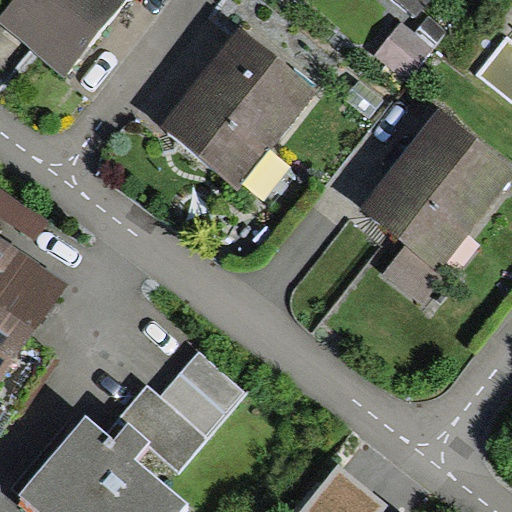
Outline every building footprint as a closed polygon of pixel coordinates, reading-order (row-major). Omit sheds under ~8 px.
[(15,0),(0,19),(0,22),(64,75),(125,0),(15,0)] [(426,0),(395,0),(414,15),(426,0)] [(402,23),(375,54),(406,79),(432,48),(402,23)] [(237,189),(316,92),(243,32),(163,130),(237,189)] [(437,271),(511,173),(511,165),(440,111),(364,210),(407,242),(384,272),(426,303),(445,277),(437,271)] [(0,188),(0,214),(36,238),(48,220),(0,188)] [(0,378),(66,283),(0,237),(0,378)] [(119,416),(128,424),(149,443),(179,469),(247,392),(200,351),(161,395),(148,384),(119,416)] [(138,458),(149,443),(128,424),(113,440),(84,414),(16,493),(38,511),(181,511),(190,503),(138,458)] [(303,511),(384,511),(389,506),(340,467),(303,511)]
